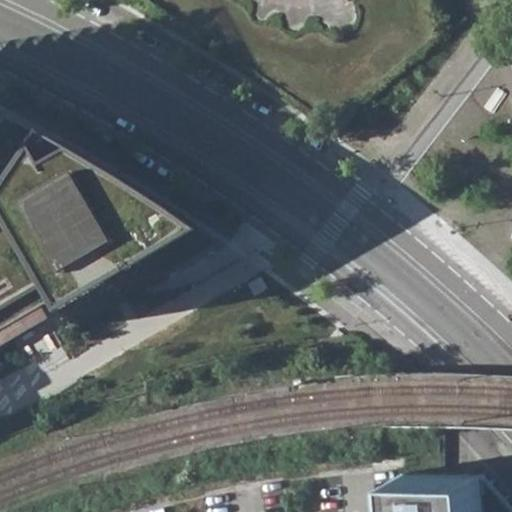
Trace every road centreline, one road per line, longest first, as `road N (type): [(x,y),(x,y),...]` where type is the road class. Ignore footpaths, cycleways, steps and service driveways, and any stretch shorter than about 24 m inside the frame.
road 1 (tertiary): [(0,59),(200,169),(287,228),(436,351),(511,428)]
road 2 (tertiary): [(511,330),(308,161),(166,69),(33,0)]
